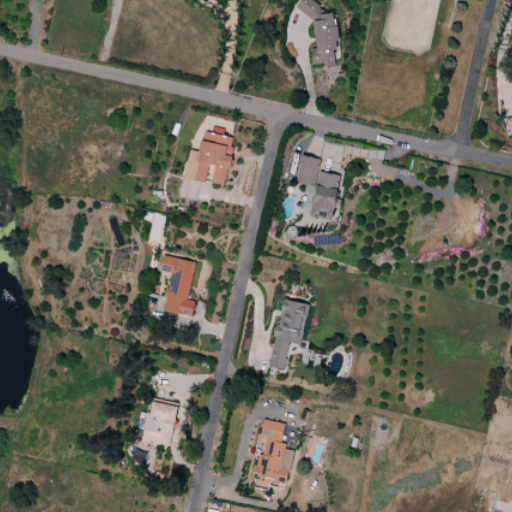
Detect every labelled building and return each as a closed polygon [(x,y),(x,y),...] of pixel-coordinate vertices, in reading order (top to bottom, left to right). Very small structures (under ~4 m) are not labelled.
[(314,49),(310,49),(311,65),(324,64),(325,68),(335,67),(333,50),(338,50),(334,11),(316,13),(314,0),(299,0),(301,12),(311,11),(314,49)] [(184,179),(205,183),(208,165),(213,166),(211,183),(225,186),(230,155),(233,137),(202,132),(199,152),(188,150),(184,179)] [(339,175),(317,172),(319,159),(300,156),(296,184),(315,187),(310,217),(331,220),(333,209),(339,210),(340,200),(335,199),(339,175)] [(194,262),(162,256),(160,271),(170,273),(162,311),(191,317),(194,301),(187,300),(194,262)] [(268,367),(283,370),(288,343),(300,346),(308,305),(281,299),(268,367)] [(142,442),(169,447),(176,407),(148,403),(142,442)] [(284,424),(262,420),(259,437),(265,438),(262,456),(255,455),(251,480),(254,481),(253,488),(268,491),(268,487),(285,489),(292,449),(280,447),(284,424)]
